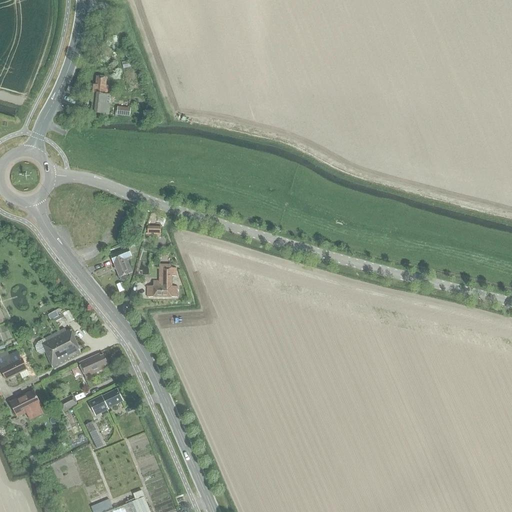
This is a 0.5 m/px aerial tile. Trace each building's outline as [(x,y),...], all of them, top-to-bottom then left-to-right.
[(93,85),(92,94),(91,113),(109,114),(111,95),(106,95),(107,86),(105,86),(106,78),(96,77),(96,85),(93,85)] [(141,234),(142,229),(133,226),(131,231),(141,234)] [(126,260),(131,258),(128,250),(110,257),(119,278),(121,282),(127,279),(126,277),(133,275),(126,260)] [(171,287),(171,282),(171,276),(175,276),(175,268),(171,268),(171,265),(159,265),(159,282),(152,282),(152,286),(147,286),(147,297),(152,297),(171,297),(176,297),(176,287),(171,287)] [(118,284),(121,292),(127,289),(124,282),(118,284)] [(0,338),(12,337),(9,324),(0,325),(0,338)] [(70,331),(66,333),(64,329),(44,339),(46,342),(41,344),(52,368),(81,354),(70,331)] [(0,359),(0,367),(1,369),(22,359),(18,351),(0,359)] [(90,375),(96,372),(105,368),(104,366),(107,365),(103,356),(100,357),(99,354),(79,364),(85,376),(90,374),(90,375)] [(22,359),(0,370),(6,381),(27,370),(22,359)] [(117,390),(102,397),(89,403),(95,415),(108,409),(107,409),(122,401),(117,390)] [(9,403),(17,418),(26,414),(30,421),(43,414),(39,407),(41,406),(33,391),(9,403)] [(59,402),(64,411),(77,405),(73,395),(59,402)] [(95,430),(92,422),(85,425),(89,433),(95,430)] [(96,449),(104,445),(97,430),(89,433),(96,449)] [(150,511),(141,491),(133,495),(135,501),(108,511),(150,511)] [(94,511),(107,511),(111,511),(107,502),(92,508),(94,511)]
